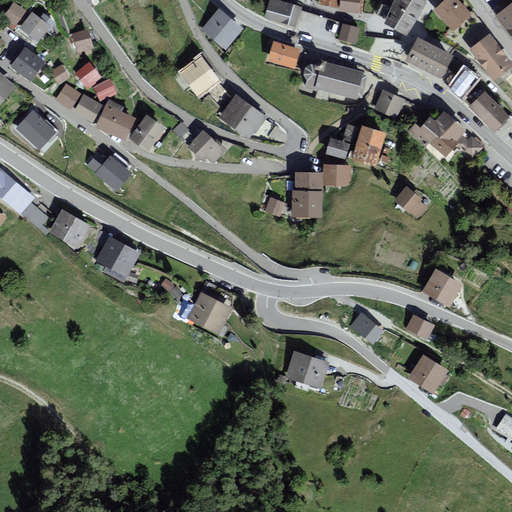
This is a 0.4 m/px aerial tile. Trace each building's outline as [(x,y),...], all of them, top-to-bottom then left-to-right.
[(253,0),(234,0),(248,9),(253,0)] [(273,0),(268,0),(264,18),(294,28),(300,8),(301,4),(287,0),(282,0),(282,2),(273,0)] [(339,11),(339,0),(319,0),(318,5),(339,11)] [(361,14),(361,0),(339,0),(339,11),(361,14)] [(386,24),(406,33),(425,3),(420,0),(396,0),(393,5),(386,24)] [(456,0),(444,0),(433,11),(454,32),(471,15),(456,0)] [(511,3),(510,1),(492,16),(511,42),(511,3)] [(26,14),(9,2),(0,16),(0,22),(13,31),(15,29),(26,14)] [(201,31),(222,52),(240,28),(217,10),(201,31)] [(15,29),(34,41),(46,26),(28,12),(26,14),(15,29)] [(457,30),(470,47),(490,31),(481,20),(479,17),(476,15),(457,30)] [(360,28),(342,23),(337,39),(355,44),(360,28)] [(85,29),(68,34),(75,52),(91,46),(85,29)] [(511,59),(490,31),(470,47),(495,78),(511,64),(511,59)] [(453,54),(417,36),(411,48),(408,54),(406,59),(441,77),(453,54)] [(273,42),(268,61),(295,68),(300,49),(273,42)] [(40,61),(21,46),(5,68),(25,81),(40,61)] [(199,56),(177,74),(197,98),(218,81),(199,56)] [(363,75),(364,72),(317,60),(316,65),(311,64),(305,68),(303,75),(306,81),(305,86),(357,99),(358,97),(361,98),(364,87),(367,76),(363,75)] [(85,63),(72,73),(76,80),(81,87),(83,86),(84,88),(99,79),(85,63)] [(59,64),(47,71),(56,84),(65,75),(59,64)] [(479,78),(464,66),(449,85),(462,99),(479,78)] [(0,77),(0,98),(10,87),(0,77)] [(105,79),(89,87),(97,101),(104,98),(113,93),(105,79)] [(63,83),(53,100),(67,109),(77,93),(63,83)] [(405,100),(383,89),(375,109),(397,119),(401,107),(405,100)] [(485,92),(470,107),(494,131),(509,116),(485,92)] [(80,94),(72,111),(92,123),(99,105),(80,94)] [(233,94),(219,118),(247,139),(265,118),(233,94)] [(120,141),(131,117),(117,110),(118,105),(104,98),(92,126),(120,141)] [(421,108),(405,100),(401,107),(417,115),(421,108)] [(33,111),(17,129),(40,150),(56,132),(33,111)] [(471,160),(480,149),(461,133),(463,131),(441,111),(432,121),(427,117),(418,128),(413,124),(406,133),(418,143),(420,140),(444,157),(454,146),(471,160)] [(143,116),(127,138),(146,152),(162,129),(143,116)] [(182,120),(174,127),(180,134),(188,128),(182,120)] [(359,126),(350,160),(374,167),(383,132),(359,126)] [(191,129),(182,134),(186,141),(194,137),(191,129)] [(200,130),(187,147),(201,161),(205,158),(212,163),(225,149),(200,130)] [(343,160),(348,144),(329,138),(324,155),(343,160)] [(87,165),(116,189),(130,171),(111,155),(107,160),(98,152),(87,165)] [(349,166),(322,165),(322,185),(349,187),(349,166)] [(32,198),(0,171),(0,197),(19,214),(20,213),(29,202),(32,198)] [(320,172),(293,172),(293,190),(290,190),(291,218),(321,219),(320,172)] [(420,199),(404,187),(392,201),(409,214),(420,199)] [(285,203),(269,198),(265,210),(281,216),(285,203)] [(48,219),(29,202),(20,213),(39,229),(48,219)] [(88,225),(59,210),(48,233),(77,247),(88,225)] [(138,253),(105,238),(94,261),(127,277),(138,253)] [(460,285),(432,270),(420,292),(447,307),(460,285)] [(230,306),(198,292),(185,321),(217,335),(230,306)] [(359,314),(350,327),(373,343),(382,330),(359,314)] [(434,325),(412,314),(404,329),(427,340),(434,325)] [(328,362),(292,351),(284,378),(320,389),(328,362)] [(445,371),(424,357),(412,375),(433,389),(445,371)] [(511,418),(506,414),(496,428),(511,437),(511,418)]
